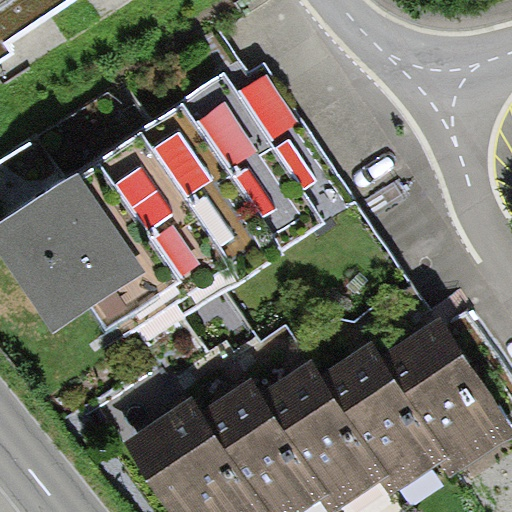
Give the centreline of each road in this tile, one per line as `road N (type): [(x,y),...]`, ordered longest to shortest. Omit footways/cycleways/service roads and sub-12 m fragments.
road 1 (residential): [(436,68),(479,228),(511,277)]
road 2 (residential): [(337,0),(374,36),(436,68)]
